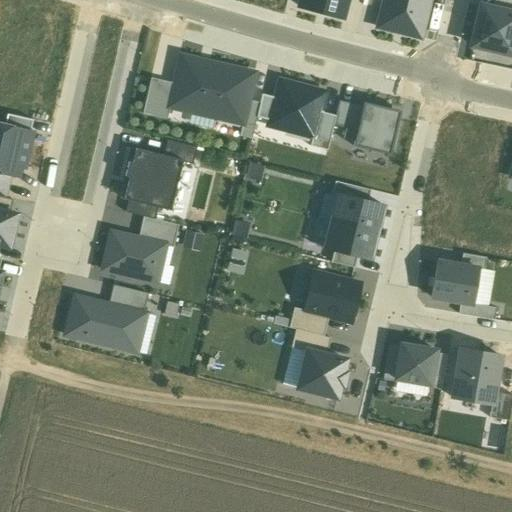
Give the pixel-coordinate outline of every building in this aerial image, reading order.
[(301,0),(300,9),(343,19),(348,0),(301,0)] [(383,0),(383,1),(377,27),(420,38),(429,0),(383,0)] [(511,14),(511,1),(506,0),(495,0),(493,10),(511,14)] [(481,7),(472,46),(511,55),(511,50),(511,14),(493,10),(481,7)] [(169,108),(215,118),(226,67),(180,57),(174,86),(169,108)] [(254,73),(226,67),(215,118),(243,124),(248,101),(254,73)] [(169,108),(174,86),(150,80),(142,115),(167,121),(169,108)] [(326,93),(279,81),(275,98),(269,121),(267,127),(312,139),(313,139),(320,113),(326,93)] [(269,121),(275,98),(262,95),(256,118),(269,121)] [(259,103),(248,101),(243,124),(239,139),(251,141),(259,103)] [(355,145),(364,109),(339,103),(336,117),(333,128),(345,131),(342,142),(355,145)] [(354,147),(389,156),(400,112),(397,111),(365,103),(364,109),(355,145),(354,147)] [(336,117),(320,113),(313,139),(312,139),(310,147),(326,152),(333,128),(336,117)] [(4,126),(30,133),(32,121),(7,115),(4,126)] [(23,168),(31,133),(30,133),(4,126),(0,125),(0,172),(10,175),(13,176),(15,167),(23,168)] [(169,142),(165,157),(182,162),(192,164),(196,149),(169,142)] [(129,179),(124,200),(128,202),(157,209),(170,212),(182,162),(165,157),(136,150),(132,164),(129,164),(126,178),(129,179)] [(248,177),(259,180),(262,169),(251,166),(248,177)] [(0,197),(4,198),(10,175),(0,172),(0,197)] [(337,195),(368,202),(371,191),(336,183),(333,194),(337,195)] [(337,195),(331,222),(375,233),(382,206),(368,202),(337,195)] [(13,200),(4,198),(0,197),(0,211),(9,214),(13,200)] [(157,209),(128,202),(125,213),(143,218),(154,220),(157,209)] [(0,211),(0,246),(8,248),(16,215),(9,214),(0,211)] [(143,218),(138,240),(166,246),(172,248),(177,226),(154,220),(143,218)] [(369,259),(375,233),(331,222),(325,248),(334,251),(356,256),(369,259)] [(233,234),(245,237),(248,226),(236,223),(233,234)] [(185,230),(181,245),(197,249),(201,234),(185,230)] [(111,233),(102,271),(169,286),(173,268),(161,265),(166,246),(138,240),(111,233)] [(229,248),(223,269),(240,274),(246,252),(229,248)] [(353,268),(356,256),(334,251),(332,263),(353,268)] [(462,254),(460,266),(478,269),(483,270),(485,258),(462,254)] [(460,266),(436,262),(430,298),(460,302),(472,304),(478,269),(460,266)] [(314,273),(304,312),(328,318),(350,323),(360,285),(314,273)] [(113,286),(109,306),(143,314),(148,294),(113,286)] [(109,306),(73,297),(64,336),(146,356),(155,317),(143,314),(109,306)] [(472,304),(460,302),(458,314),(493,320),(495,308),(472,304)] [(323,337),(328,318),(304,312),(293,309),(288,328),(295,330),(323,337)] [(323,337),(295,330),(291,348),(306,352),(307,351),(326,356),(330,339),(323,337)] [(395,382),(395,380),(401,348),(389,346),(383,380),(395,382)] [(436,352),(401,346),(401,348),(395,380),(430,386),(435,353),(436,352)] [(499,356),(460,350),(452,399),(492,405),(493,393),(499,356)] [(307,351),(306,352),(297,389),(336,399),(339,386),(342,387),(345,373),(342,373),(345,361),(326,356),(307,351)] [(447,355),(435,353),(430,386),(429,389),(441,391),(447,355)] [(489,418),(509,421),(511,399),(511,396),(493,393),(492,405),(489,418)]
